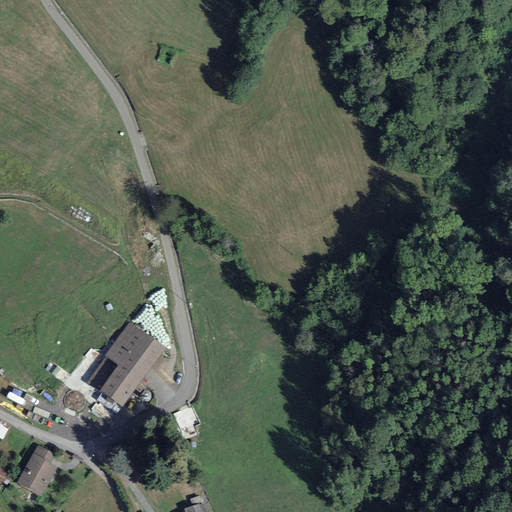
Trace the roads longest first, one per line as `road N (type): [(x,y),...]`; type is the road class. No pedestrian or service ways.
road 1 (residential): [(0,411),(64,444),(87,447),(179,401),(192,371),(171,256),(123,105),(47,0)]
road 2 (track): [(484,511),(511,323)]
